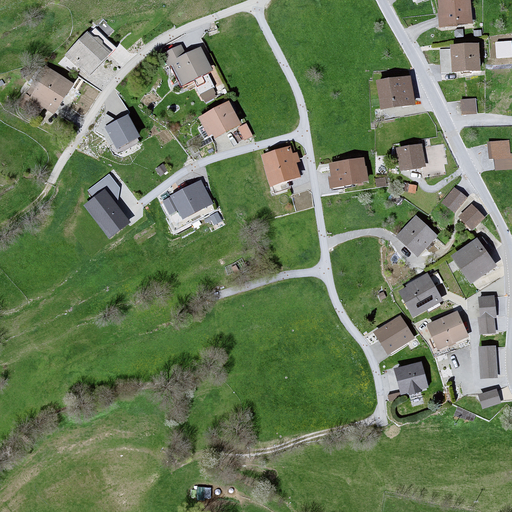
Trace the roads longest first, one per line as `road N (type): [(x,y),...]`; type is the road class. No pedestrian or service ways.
road 1 (residential): [(254,5),(298,98),(327,272),(340,312),(368,350),(381,413)]
road 2 (tertiary): [(511,264),(486,196),(380,0)]
road 3 (residential): [(254,5),(177,33),(114,81),(54,175)]
road 4 (track): [(182,468),(381,413)]
